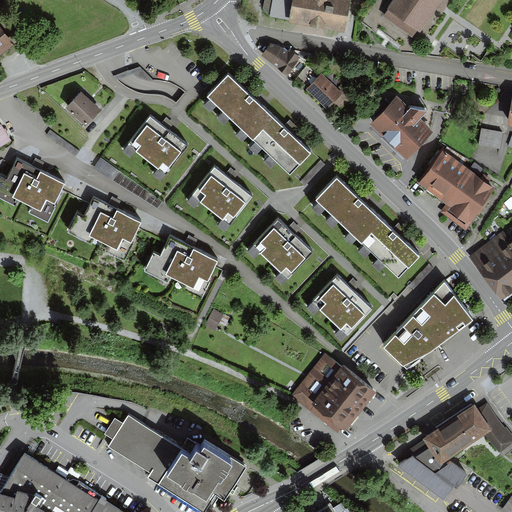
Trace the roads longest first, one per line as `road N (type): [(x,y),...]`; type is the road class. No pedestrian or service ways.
road 1 (track): [(356,449),(271,389),(81,317),(26,316),(10,395),(0,403)]
road 2 (residential): [(235,39),(457,256),(511,329)]
road 3 (secondary): [(269,503),(511,342)]
road 4 (residential): [(235,39),(262,33),(511,76)]
road 5 (tertiary): [(0,89),(148,35)]
